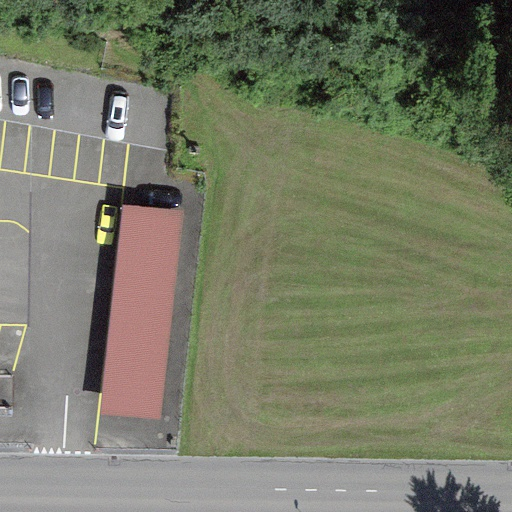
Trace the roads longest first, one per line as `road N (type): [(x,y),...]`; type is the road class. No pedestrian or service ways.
road 1 (unknown): [(68,487),(65,220),(52,200),(0,171)]
road 2 (primary): [(267,489),(0,486)]
road 3 (primary): [(511,491),(267,489)]
